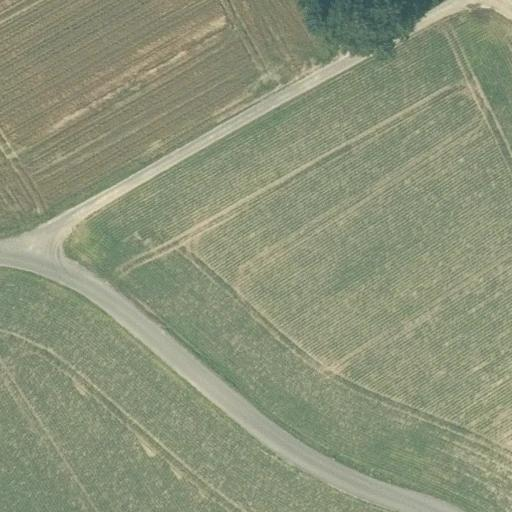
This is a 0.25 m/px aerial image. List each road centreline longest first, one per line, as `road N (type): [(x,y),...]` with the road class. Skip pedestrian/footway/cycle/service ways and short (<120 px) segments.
road 1 (unclassified): [(440,511),(287,450),(58,263),(0,251)]
road 2 (track): [(18,251),(87,205),(464,0)]
